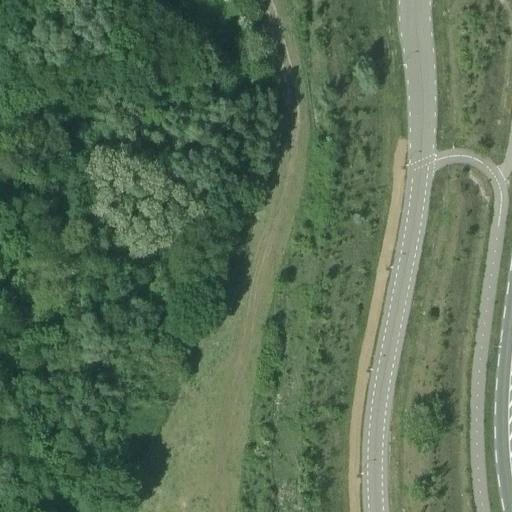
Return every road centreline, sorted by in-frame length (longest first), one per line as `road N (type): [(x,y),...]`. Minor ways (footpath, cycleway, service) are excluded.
road 1 (unclassified): [(419,170),(380,395),(376,511)]
road 2 (residential): [(415,0),(419,170)]
